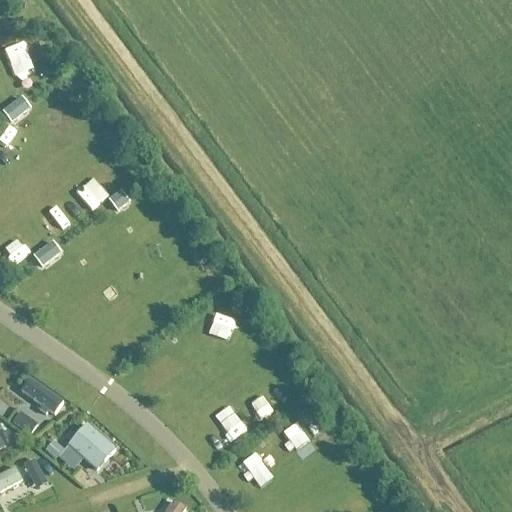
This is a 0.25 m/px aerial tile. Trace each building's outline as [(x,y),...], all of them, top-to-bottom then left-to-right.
[(11,70),(30,65),(23,36),(3,42),(11,70)] [(65,97),(47,105),(57,126),(75,118),(65,97)] [(20,100),(1,114),(9,123),(27,110),(20,100)] [(89,161),(103,181),(120,169),(106,149),(89,161)] [(121,193),(108,203),(116,212),(129,202),(121,193)] [(51,245),(33,259),(40,268),(58,255),(51,245)] [(26,377),(18,387),(56,414),(64,404),(26,377)] [(280,429),(292,445),(307,434),(295,418),(280,429)] [(67,447),(97,471),(117,447),(87,423),(67,447)] [(166,511),(187,511),(190,507),(174,498),(166,511)]
